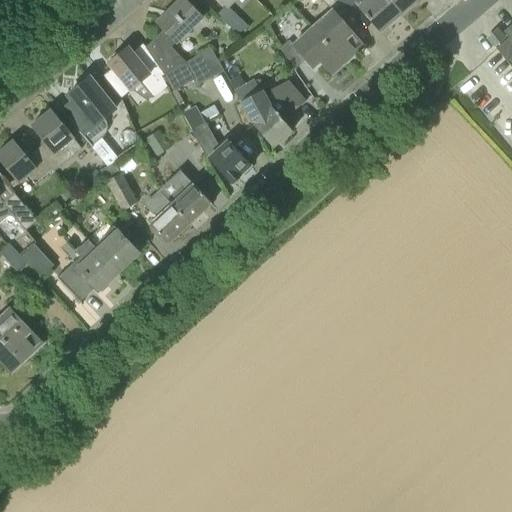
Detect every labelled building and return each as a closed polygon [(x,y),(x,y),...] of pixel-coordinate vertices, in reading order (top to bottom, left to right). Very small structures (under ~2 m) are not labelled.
[(164,30),(145,48),(164,75),(185,63),(186,62),(172,48),(202,19),(183,0),(181,0),(158,23),(164,30)] [(320,0),(331,12),(312,28),(344,64),(364,46),(339,18),(346,11),(336,0),(320,0)] [(336,0),(346,11),(355,4),(379,33),(400,15),(387,0),(336,0)] [(387,0),(400,15),(417,0),(387,0)] [(237,34),(249,27),(226,7),(218,16),(237,34)] [(344,64),(312,28),(292,45),(288,41),(278,50),(296,69),(305,60),(313,69),(320,62),(331,75),(344,64)] [(487,39),(494,47),(505,37),(498,30),(487,39)] [(145,48),(145,47),(144,48),(149,55),(140,62),(128,48),(108,63),(131,91),(140,82),(153,98),(166,86),(161,76),(164,75),(145,48)] [(185,63),(197,85),(223,71),(211,48),(186,62),(185,63)] [(234,90),(244,85),(239,76),(233,78),(229,81),(234,90)] [(104,121),(102,119),(115,109),(90,78),(87,80),(83,80),(76,86),(75,90),(67,96),(76,107),(67,115),(63,111),(62,111),(90,145),(101,136),(104,133),(105,130),(105,128),(105,126),(105,124),(104,122),(104,121)] [(249,82),(244,85),(234,90),(253,125),(273,148),(292,131),(283,120),(306,101),(291,84),(279,94),(274,89),(262,94),(261,91),(256,94),(249,82)] [(200,114),(205,123),(218,114),(213,106),(200,114)] [(46,143),(37,151),(53,170),(71,156),(71,157),(82,149),(50,110),(32,126),(46,143)] [(207,157),(232,185),(241,177),(240,176),(251,166),(229,141),(220,149),(205,122),(191,130),(207,157)] [(158,131),(145,140),(158,158),(171,149),(158,131)] [(53,170),(37,151),(28,158),(14,140),(0,151),(0,161),(18,184),(28,176),(36,185),(53,170)] [(136,162),(146,155),(137,145),(129,151),(129,153),(136,162)] [(136,203),(120,174),(114,162),(99,171),(106,182),(122,211),(136,203)] [(102,179),(97,171),(89,176),(94,184),(102,179)] [(181,188),(168,201),(189,224),(211,204),(193,184),(185,192),(181,188)] [(66,190),(53,200),(60,208),(72,197),(66,190)] [(144,204),(154,214),(157,218),(150,225),(168,245),(189,224),(168,201),(158,191),(144,204)] [(0,198),(0,223),(12,214),(26,231),(37,222),(14,194),(4,203),(0,198)] [(108,220),(88,240),(118,272),(139,253),(116,229),(108,220)] [(97,292),(118,272),(88,240),(75,252),(79,256),(57,277),(56,278),(80,304),(81,303),(80,301),(94,288),(97,292)] [(8,244),(0,251),(0,253),(16,271),(26,262),(8,244)] [(52,263),(35,244),(25,253),(42,272),(52,263)] [(10,309),(0,318),(0,337),(23,362),(43,343),(10,309)] [(23,362),(0,337),(0,361),(11,373),(23,362)]
